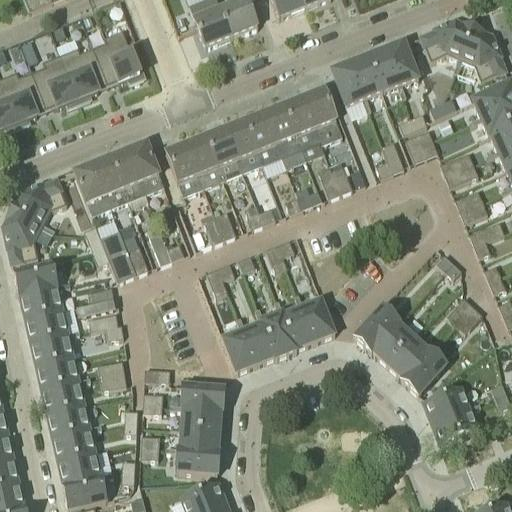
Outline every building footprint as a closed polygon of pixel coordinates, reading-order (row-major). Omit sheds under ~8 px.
[(52,8),(48,0),(35,0),(25,4),(30,17),(52,8)] [(255,0),(230,0),(233,7),(218,13),(231,44),(257,34),(246,6),(256,2),(255,0)] [(304,15),(298,0),(268,0),(279,25),(304,15)] [(298,0),(304,15),(330,5),(328,0),(298,0)] [(231,44),(218,13),(206,18),(201,8),(189,13),(194,26),(193,26),(205,55),(231,44)] [(93,30),(90,23),(83,25),(86,32),(93,30)] [(458,67),(460,68),(473,35),(463,31),(462,32),(455,29),(419,43),(430,68),(445,62),(458,67)] [(57,46),(65,43),(62,33),(53,37),(57,46)] [(482,89),(506,78),(491,43),(483,40),(484,39),(473,35),(460,68),(462,69),(475,74),(482,89)] [(122,38),(103,46),(104,46),(105,51),(93,56),(107,94),(108,93),(108,92),(117,88),(118,91),(127,87),(129,91),(144,85),(140,75),(137,76),(122,38)] [(418,86),(403,49),(385,56),(399,93),(418,86)] [(107,94),(93,56),(80,61),(79,60),(78,56),(60,63),(79,111),(79,110),(90,106),(89,103),(98,99),(97,97),(106,93),(107,94)] [(399,93),(385,56),(367,63),(381,100),(399,93)] [(31,80),(46,118),(47,117),(46,116),(56,113),(57,115),(66,112),(67,115),(79,111),(60,63),(42,70),(44,75),(31,80)] [(381,100),(367,63),(349,70),(364,107),(381,100)] [(364,107),(349,70),(331,77),(345,114),(364,107)] [(45,118),(46,118),(31,80),(18,85),(16,80),(0,86),(0,90),(17,135),(29,130),(27,127),(36,123),(35,121),(45,117),(45,118)] [(6,139),(17,135),(0,90),(0,137),(5,136),(6,139)] [(481,127),(511,112),(511,92),(511,91),(472,109),(480,125),(481,127)] [(320,148),(319,149),(320,152),(341,144),(323,98),(303,105),(320,148)] [(301,156),(319,149),(320,148),(303,105),(284,113),(301,156)] [(440,111),(445,122),(456,117),(451,106),(440,111)] [(434,127),(445,122),(440,111),(429,116),(434,127)] [(511,133),(511,112),(481,127),(482,129),(489,145),(490,144),(511,133)] [(264,121),(281,164),(285,175),(293,172),(288,161),(301,156),(284,113),(264,121)] [(410,125),(414,137),(426,132),(422,120),(410,125)] [(261,172),(281,164),(264,121),(244,129),(261,172)] [(403,142),(414,137),(410,125),(398,130),(403,142)] [(453,137),(447,125),(438,129),(444,141),(453,137)] [(241,179),(261,172),(244,129),(225,137),(241,179)] [(497,160),(511,154),(511,133),(490,144),(496,158),(497,160)] [(222,187),(241,179),(225,137),(205,144),(222,187)] [(416,141),(425,165),(437,160),(428,137),(416,141)] [(413,169),(425,165),(416,141),(404,146),(413,169)] [(202,195),(222,187),(205,144),(185,152),(202,195)] [(386,169),(399,164),(393,148),(380,153),(386,169)] [(128,157),(145,201),(163,194),(146,150),(128,157)] [(182,203),(202,195),(185,152),(165,160),(182,203)] [(506,178),(511,175),(511,154),(497,160),(498,163),(506,178)] [(145,201),(128,157),(110,165),(127,208),(145,201)] [(444,183),(472,171),(468,160),(439,171),(444,183)] [(109,215),(127,208),(110,165),(92,172),(109,215)] [(375,173),(380,185),(391,180),(386,169),(375,173)] [(472,171),(444,183),(449,194),(477,183),(472,171)] [(91,222),(109,215),(92,172),(74,179),(91,222)] [(331,178),(340,201),(351,196),(342,173),(331,178)] [(340,201),(331,178),(329,174),(317,179),(328,205),(340,201)] [(16,207),(12,215),(11,217),(42,234),(43,232),(51,218),(66,212),(56,187),(42,193),(41,192),(21,200),(17,208),(16,207)] [(297,204),(301,216),(312,211),(303,189),(292,193),(296,204),(297,204)] [(459,218),(482,209),(477,197),(475,198),(474,197),(470,198),(471,200),(454,206),(459,218)] [(289,221),(301,216),(297,204),(296,204),(284,209),(289,221)] [(482,209),(459,218),(464,229),(486,220),(482,209)] [(263,231),(258,219),(255,212),(243,217),(251,236),(263,231)] [(258,219),(263,231),(275,226),(270,215),(258,219)] [(3,234),(7,255),(8,255),(11,271),(38,266),(34,249),(41,235),(42,234),(11,217),(6,227),(7,227),(3,234)] [(214,224),(223,247),(235,242),(225,219),(215,223),(214,224)] [(223,247),(214,224),(213,224),(202,228),(212,251),(223,247)] [(473,252),(484,248),(503,240),(499,229),(469,241),(473,252)] [(166,255),(167,255),(157,230),(146,235),(160,271),(171,267),(166,255)] [(88,250),(100,245),(95,233),(83,238),(88,250)] [(126,258),(127,258),(121,245),(109,249),(107,242),(100,245),(105,257),(109,268),(108,268),(117,289),(135,282),(126,258)] [(88,250),(93,262),(105,257),(100,245),(88,250)] [(277,252),(282,263),(293,259),(288,247),(277,252)] [(484,248),(473,252),(478,264),(489,259),(484,248)] [(166,255),(171,267),(183,262),(178,250),(167,255),(166,255)] [(286,275),(282,263),(277,252),(265,256),(275,279),(286,275)] [(126,258),(135,282),(148,277),(138,253),(127,258),(126,258)] [(105,257),(93,262),(97,273),(108,268),(109,268),(105,257)] [(238,267),(242,279),(254,274),(249,262),(238,267)] [(436,271),(444,279),(452,270),(444,262),(436,271)] [(19,304),(20,304),(56,295),(58,295),(57,292),(52,270),(13,279),(19,304)] [(452,270),(444,279),(453,287),(461,278),(452,270)] [(222,287),(233,282),(229,271),(217,276),(222,287)] [(488,289),(500,284),(495,272),(483,277),(488,289)] [(226,298),(222,287),(217,276),(206,280),(212,297),(215,303),(226,298)] [(500,284),(488,289),(493,300),(504,295),(500,284)] [(20,304),(26,327),(62,318),(57,296),(56,295),(20,304)] [(89,312),(113,307),(111,295),(87,299),(89,312)] [(455,331),(471,312),(463,305),(446,323),(455,331)] [(113,307),(89,312),(82,313),(76,315),(78,324),(115,317),(113,307)] [(302,314),(301,314),(315,349),(334,341),(334,339),(333,338),(330,330),(321,307),(320,307),(302,314)] [(503,323),(511,319),(511,314),(509,307),(498,312),(503,323)] [(471,312),(455,331),(465,340),(481,322),(471,312)] [(283,321),(282,322),(296,356),(315,349),(301,314),(299,315),(283,321)] [(396,331),(398,330),(396,328),(381,315),(354,344),(370,359),(371,358),(396,331)] [(26,327),(31,350),(67,342),(67,340),(62,318),(26,327)] [(511,319),(503,323),(507,334),(511,332),(511,319)] [(263,327),(260,328),(261,330),(275,364),(275,366),(296,358),(296,356),(282,322),(282,320),(279,321),(263,327)] [(117,334),(117,333),(115,321),(88,325),(90,337),(105,334),(105,336),(117,334)] [(244,337),(242,337),(255,372),(275,364),(261,330),(260,330),(244,337)] [(398,333),(396,331),(371,358),(387,373),(412,345),(398,333)] [(117,334),(105,336),(107,346),(122,344),(120,332),(117,333),(117,334)] [(223,345),(222,345),(235,377),(235,378),(236,380),(255,372),(242,337),(241,338),(223,345)] [(67,344),(67,342),(31,350),(37,374),(72,365),(67,344)] [(412,346),(387,373),(402,386),(427,359),(426,358),(412,346)] [(430,360),(428,358),(427,359),(402,386),(401,387),(418,403),(444,373),(430,360)] [(72,365),(37,374),(42,398),(78,389),(77,387),(72,365)] [(99,385),(124,381),(121,369),(97,373),(99,385)] [(144,388),(168,389),(169,377),(144,376),(144,388)] [(124,381),(99,385),(101,397),(126,393),(124,381)] [(83,413),(78,391),(78,389),(42,398),(47,421),(83,413)] [(182,413),(182,415),(183,416),(220,419),(222,419),(223,396),(221,396),(220,396),(183,393),(182,413)] [(506,402),(504,395),(493,399),(496,406),(506,402)] [(426,411),(424,412),(428,422),(430,422),(433,430),(468,417),(460,396),(426,410),(426,411)] [(160,413),(160,402),(143,400),(143,412),(160,413)] [(509,409),(506,402),(496,406),(498,413),(509,409)] [(159,421),(159,413),(143,412),(142,420),(159,421)] [(47,421),(53,445),(89,437),(88,435),(83,413),(47,421)] [(183,417),(182,436),(218,439),(220,419),(183,416),(183,417)] [(476,437),(468,417),(434,430),(437,439),(435,440),(439,450),(441,449),(442,451),(476,437)] [(124,429),(136,429),(137,418),(125,418),(124,429)] [(135,441),(136,429),(124,429),(124,440),(135,441)] [(180,455),(180,456),(216,459),(218,439),(182,436),(180,455)] [(58,468),(94,460),(89,439),(89,437),(53,445),(58,468)] [(0,444),(0,469),(13,467),(7,443),(0,444)] [(158,454),(159,444),(141,443),(141,453),(158,454)] [(157,466),(158,454),(141,453),(140,465),(157,466)] [(178,459),(177,479),(216,482),(218,459),(216,459),(180,456),(178,456),(178,459)] [(99,482),(94,460),(58,468),(64,491),(100,483),(99,482)] [(13,467),(0,469),(0,494),(18,490),(13,467)] [(122,480),(133,480),(134,469),(122,469),(122,480)] [(133,491),(133,480),(122,480),(121,491),(133,491)] [(87,511),(107,508),(102,486),(101,483),(100,483),(64,491),(62,492),(66,511),(87,511)] [(0,511),(22,511),(18,490),(0,494),(0,511)] [(216,493),(182,506),(183,511),(223,511),(221,505),(223,504),(219,494),(217,495),(216,493)] [(325,511),(321,494),(285,503),(287,511),(325,511)]
